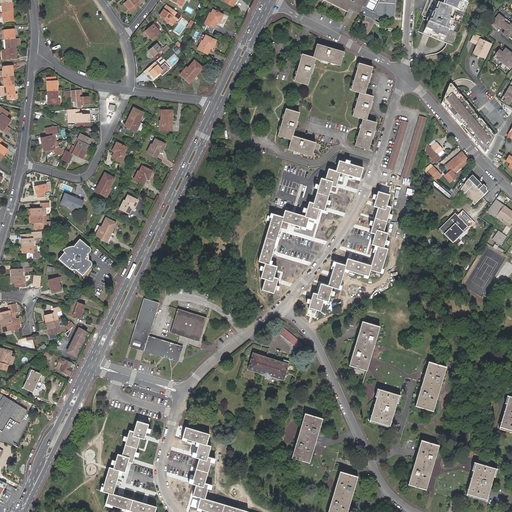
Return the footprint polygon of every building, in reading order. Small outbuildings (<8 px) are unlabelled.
[(144,1),(143,0),(128,0),(124,4),(131,12),(144,1)] [(349,10),(359,15),(360,14),(363,7),(365,8),(369,0),(323,0),(348,12),(349,10)] [(379,0),(373,12),(365,8),(363,7),(360,14),(366,16),(375,21),(376,19),(394,19),(395,0),(379,0)] [(418,32),(453,46),(470,0),(430,0),(430,1),(428,0),(422,15),(424,16),(418,32)] [(1,3),(2,12),(12,11),(11,2),(1,3)] [(159,16),(168,22),(168,24),(171,26),(175,20),(176,19),(178,16),(176,14),(170,10),(165,7),(163,10),(159,16)] [(211,33),(217,22),(218,23),(222,15),(212,10),(211,14),(209,13),(204,24),(207,25),(204,30),(211,33)] [(12,11),(2,12),(2,13),(0,13),(0,16),(2,16),(3,22),(13,21),(12,11)] [(511,24),(511,23),(505,18),(504,19),(499,14),(491,24),(496,29),(500,25),(506,30),(503,34),(508,38),(509,36),(511,37),(511,24)] [(368,34),(375,21),(366,16),(359,30),(368,34)] [(145,32),(152,41),(161,34),(157,30),(159,28),(157,25),(154,27),(153,25),(145,32)] [(4,40),(15,39),(14,29),(2,31),(3,40),(4,40)] [(485,58),(491,45),(479,39),(481,37),(474,34),(471,42),(477,45),(473,53),(485,58)] [(201,41),(197,50),(207,54),(210,48),(212,49),(216,41),(205,36),(202,42),(201,41)] [(5,49),(16,48),(15,39),(4,40),(5,49)] [(160,50),(164,54),(169,49),(166,45),(162,49),(157,43),(148,52),(152,57),(160,50)] [(325,58),(324,62),(339,66),(343,53),(328,48),(327,51),(324,50),(324,47),(316,45),(312,58),(302,55),(299,61),(302,62),(301,66),(298,65),(293,82),(306,86),(312,69),(309,68),(310,65),(313,66),(315,59),(320,60),(321,57),(325,58)] [(5,49),(1,50),(2,59),(17,57),(16,48),(5,49)] [(511,59),(511,60),(511,59),(511,53),(505,48),(502,52),(499,50),(494,57),(497,60),(498,59),(507,66),(506,67),(510,69),(511,66),(511,59)] [(157,60),(149,67),(152,70),(149,72),(153,78),(160,73),(162,75),(169,69),(164,64),(162,66),(157,60)] [(192,76),(194,78),(202,68),(194,61),(187,69),(186,68),(180,75),(187,82),(192,76)] [(367,74),(370,75),(372,68),(358,64),(356,70),(359,71),(358,75),(355,74),(350,90),(358,93),(357,98),(360,99),(359,103),(356,102),(352,116),(362,120),(359,128),(363,129),(362,131),(359,130),(354,146),(368,151),(372,135),(369,134),(370,131),(373,132),(376,123),(365,120),(369,106),(366,105),(367,101),(371,102),(372,97),(364,95),(369,79),(366,78),(367,74)] [(0,76),(13,75),(13,66),(2,67),(3,71),(0,71),(0,76)] [(0,76),(0,80),(1,80),(3,80),(4,86),(14,85),(13,75),(0,76)] [(47,78),(47,91),(57,91),(56,81),(55,77),(47,78)] [(511,80),(509,86),(510,86),(504,96),(503,95),(501,99),(509,104),(511,100),(511,80)] [(450,84),(450,83),(442,102),(446,106),(445,107),(447,110),(448,109),(452,113),(450,114),(455,120),(456,119),(460,123),(461,122),(465,127),(464,127),(468,132),(466,133),(471,138),(472,137),(476,141),(475,142),(477,145),(478,145),(484,153),(487,149),(495,136),(491,132),(492,131),(489,128),(488,129),(485,125),(486,124),(481,119),(480,119),(477,115),(474,112),(468,105),(468,104),(466,101),(465,102),(462,98),(463,97),(460,94),(459,95),(455,90),(456,90),(451,84),(450,84)] [(15,95),(14,85),(4,86),(2,86),(0,86),(0,96),(5,96),(7,96),(8,100),(17,99),(17,95),(15,95)] [(57,91),(47,91),(48,107),(60,106),(60,101),(58,101),(57,96),(57,91)] [(77,91),(70,92),(71,98),(72,98),(72,101),(74,101),(77,101),(77,108),(81,108),(81,105),(88,104),(88,97),(78,98),(77,91)] [(0,121),(6,126),(11,120),(2,114),(5,110),(1,107),(0,106),(0,121)] [(130,118),(126,127),(135,132),(137,129),(141,131),(144,125),(140,123),(138,122),(143,113),(133,108),(128,117),(130,118)] [(293,121),(296,122),(298,113),(285,109),(283,117),(286,118),(285,122),(282,121),(277,136),(291,140),(288,150),(293,152),(294,148),(298,149),(297,153),(311,157),(313,149),(318,150),(319,145),(301,139),(300,143),(296,141),(297,138),(292,136),(295,125),(292,124),(293,121)] [(76,122),(77,125),(77,127),(90,127),(89,122),(89,115),(78,115),(78,110),(67,111),(68,115),(76,114),(76,117),(76,122)] [(169,121),(172,121),(172,110),(161,111),(161,121),(159,121),(159,131),(170,131),(169,121)] [(420,115),(401,176),(408,178),(426,117),(420,115)] [(455,120),(466,133),(468,132),(464,127),(465,127),(461,122),(460,123),(456,119),(455,120)] [(402,120),(387,168),(394,170),(408,122),(402,120)] [(45,129),(47,137),(51,136),(50,131),(55,130),(54,126),(45,129)] [(41,139),(42,145),(44,145),(56,142),(54,134),(59,133),(58,129),(55,130),(50,131),(51,136),(47,137),(41,139)] [(86,152),(89,146),(79,141),(81,135),(74,132),(72,137),(77,139),(74,147),(75,147),(86,152)] [(157,151),(159,152),(161,153),(165,145),(155,140),(152,145),(151,144),(146,153),(155,157),(157,151)] [(58,147),(57,142),(56,142),(44,145),(45,152),(54,149),(55,155),(63,154),(63,152),(62,149),(61,149),(56,150),(56,147),(58,147)] [(126,147),(116,142),(112,151),(114,152),(111,158),(121,163),(125,154),(129,156),(132,150),(126,147)] [(436,154),(442,149),(436,142),(430,148),(426,144),(424,151),(428,155),(434,162),(439,158),(436,154)] [(477,145),(477,146),(484,154),(485,156),(489,150),(487,149),(484,153),(478,145),(477,145)] [(74,147),(72,146),(69,153),(65,151),(62,159),(68,163),(73,154),(83,158),(86,152),(75,147),(74,147)] [(453,174),(469,161),(461,152),(444,167),(448,172),(444,176),(449,182),(455,177),(453,174)] [(294,214),(290,225),(305,229),(308,218),(315,221),(319,210),(323,211),(325,204),(326,200),(331,186),(335,187),(337,180),(338,176),(339,173),(359,179),(362,168),(338,161),(335,172),(328,169),(324,180),(320,179),(318,185),(317,189),(313,204),(308,202),(306,209),(305,213),(304,217),(294,214)] [(144,178),(146,179),(148,180),(152,171),(141,166),(139,172),(137,171),(133,180),(141,184),(144,178)] [(435,179),(439,175),(433,168),(428,172),(435,179)] [(100,186),(96,192),(106,197),(110,189),(109,188),(114,178),(104,173),(98,185),(100,186)] [(482,197),(483,196),(487,192),(471,175),(468,179),(460,190),(459,190),(464,195),(473,205),(482,197)] [(50,190),(49,186),(46,187),(45,184),(34,187),(37,197),(45,196),(44,192),(50,190)] [(383,233),(387,218),(388,214),(390,208),(386,206),(389,195),(377,192),(376,196),(375,200),(373,207),(377,208),(373,221),(372,226),(370,233),(374,234),(371,245),(376,246),(370,266),(361,263),(362,260),(358,258),(357,262),(354,273),(367,277),(369,270),(380,273),(387,250),(383,248),(384,245),(385,241),(387,234),(383,233)] [(83,201),(65,194),(61,204),(70,208),(69,209),(78,213),(83,201)] [(130,207),(132,208),(134,209),(137,201),(127,196),(125,201),(123,200),(119,209),(127,213),(130,207)] [(508,226),(511,220),(511,212),(500,204),(495,200),(490,206),(487,211),(492,215),(493,213),(503,220),(502,222),(508,226)] [(31,216),(45,215),(45,207),(49,207),(49,203),(41,203),(41,209),(30,210),(31,216)] [(287,223),(290,225),(294,214),(288,212),(284,211),(282,218),(281,222),(287,223)] [(462,211),(457,216),(460,219),(462,217),(464,215),(465,214),(462,211)] [(46,222),(45,215),(31,216),(31,223),(35,223),(36,223),(36,225),(35,225),(35,229),(42,229),(50,228),(50,222),(46,222)] [(269,265),(281,222),(282,218),(272,215),(258,262),(264,264),(263,267),(262,271),(260,278),(265,280),(261,290),(272,294),(274,290),(275,285),(277,279),(273,277),(276,267),(269,265)] [(439,228),(452,242),(467,227),(463,223),(460,219),(457,216),(456,215),(451,220),(451,219),(446,224),(445,223),(439,228)] [(98,231),(95,230),(92,235),(107,242),(115,223),(105,218),(101,228),(100,227),(98,231)] [(467,227),(452,242),(453,243),(473,223),(468,218),(467,219),(465,221),(463,223),(467,227)] [(35,245),(34,237),(41,237),(40,232),(32,233),(32,234),(23,235),(24,239),(21,239),(22,246),(35,245)] [(499,237),(496,242),(499,244),(504,235),(500,233),(498,236),(499,237)] [(68,248),(64,253),(58,259),(70,269),(72,266),(75,269),(83,275),(91,266),(88,263),(88,251),(91,248),(80,239),(74,246),(71,250),(68,248)] [(36,249),(36,245),(35,245),(22,246),(22,253),(33,252),(34,258),(40,258),(40,254),(39,253),(38,253),(35,253),(35,249),(36,249)] [(350,272),(354,273),(357,262),(352,260),(347,259),(345,266),(344,270),(350,272)] [(12,276),(24,275),(23,272),(31,271),(31,268),(28,268),(28,262),(21,263),(22,269),(11,270),(12,276)] [(338,289),(344,270),(345,266),(335,263),(327,286),(320,284),(317,295),(312,293),(310,301),(309,304),(308,308),(319,311),(323,301),(327,302),(329,295),(330,291),(331,287),(338,289)] [(12,276),(10,276),(10,283),(15,283),(15,287),(24,286),(24,275),(12,276)] [(61,277),(48,280),(51,294),(62,291),(61,287),(60,287),(59,282),(61,281),(61,277)] [(177,362),(178,359),(173,358),(168,356),(158,353),(149,350),(144,348),(132,345),(134,337),(137,328),(143,309),(146,300),(143,299),(128,346),(141,351),(177,362)] [(72,308),(82,312),(84,305),(77,303),(77,301),(73,300),(71,304),(74,305),(72,308)] [(158,303),(146,300),(143,309),(155,313),(158,303)] [(0,317),(1,320),(13,317),(12,313),(17,312),(15,304),(8,306),(9,311),(0,313),(0,317)] [(44,316),(46,322),(58,320),(57,316),(56,312),(60,311),(59,307),(54,308),(55,314),(44,316)] [(80,318),(82,312),(72,308),(71,312),(69,311),(68,315),(72,316),(72,315),(80,318)] [(149,332),(155,313),(143,309),(137,328),(149,332)] [(170,333),(180,336),(199,342),(206,318),(177,309),(170,333)] [(13,317),(1,320),(2,326),(4,331),(20,327),(18,318),(13,320),(13,317)] [(60,327),(58,320),(46,322),(49,335),(49,334),(51,339),(57,338),(56,333),(65,331),(64,327),(60,327)] [(72,327),(74,326),(70,322),(65,327),(68,330),(72,327)] [(366,371),(379,327),(362,322),(349,366),(366,371)] [(292,354),(300,356),(303,345),(300,342),(281,326),(282,326),(281,325),(275,331),(294,347),(292,354)] [(75,356),(78,350),(75,349),(76,348),(78,349),(84,338),(81,337),(82,335),(84,337),(86,332),(83,330),(79,328),(67,352),(75,356)] [(137,328),(134,337),(146,341),(148,336),(149,332),(137,328)] [(148,336),(146,341),(144,348),(149,350),(153,338),(148,336)] [(144,348),(146,341),(134,337),(132,345),(144,348)] [(149,350),(158,353),(162,341),(153,338),(149,350)] [(158,353),(168,356),(172,344),(167,342),(162,341),(158,353)] [(177,345),(172,344),(168,356),(173,358),(177,345)] [(177,345),(173,358),(178,359),(181,347),(177,345)] [(11,356),(12,351),(0,347),(0,354),(1,355),(0,357),(0,369),(7,371),(8,365),(11,356)] [(282,362),(252,353),(247,370),(260,374),(260,375),(270,378),(271,377),(283,381),(288,362),(283,360),(282,362)] [(74,365),(61,358),(56,368),(69,374),(74,365)] [(433,411),(446,367),(428,362),(415,406),(433,411)] [(29,381),(27,380),(24,388),(33,392),(33,394),(34,395),(39,394),(39,391),(38,390),(38,389),(40,390),(42,390),(43,387),(46,384),(42,383),(44,377),(41,375),(32,370),(30,374),(32,374),(29,381)] [(370,420),(389,426),(396,403),(398,395),(379,389),(376,396),(370,420)] [(0,429),(2,431),(10,418),(18,404),(4,396),(0,402),(0,429)] [(511,430),(511,397),(508,396),(506,404),(499,427),(511,430)] [(28,411),(18,404),(10,418),(20,424),(28,411)] [(309,463),(322,419),(305,414),(291,458),(309,463)] [(114,465),(113,469),(120,471),(124,472),(127,461),(132,463),(134,456),(135,452),(139,438),(144,439),(146,433),(147,429),(148,425),(138,422),(137,421),(133,432),(129,431),(127,437),(126,442),(122,456),(117,454),(115,461),(114,465)] [(198,447),(209,451),(210,446),(206,445),(209,435),(185,428),(182,438),(199,443),(198,447)] [(425,490),(439,446),(421,440),(408,485),(425,490)] [(196,454),(208,457),(209,451),(198,447),(196,454)] [(211,458),(208,457),(196,454),(195,457),(199,459),(193,480),(192,484),(196,485),(193,496),(200,498),(197,509),(208,511),(236,511),(238,509),(204,499),(207,489),(208,485),(204,483),(210,462),(211,458)] [(486,500),(493,476),(495,469),(476,463),(474,470),(467,494),(486,500)] [(107,473),(106,478),(116,481),(118,476),(120,471),(113,469),(109,468),(107,473)] [(346,511),(357,477),(340,472),(327,511),(346,511)] [(116,481),(106,478),(101,491),(109,493),(105,504),(132,511),(154,511),(156,507),(146,504),(147,501),(143,500),(142,503),(122,497),(123,494),(120,493),(118,496),(113,494),(115,484),(119,485),(120,482),(116,481)]
